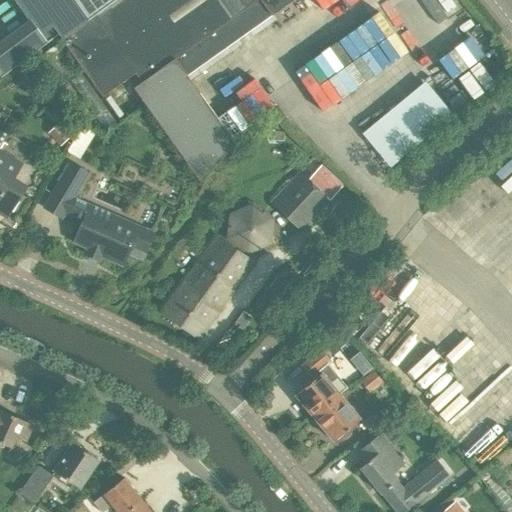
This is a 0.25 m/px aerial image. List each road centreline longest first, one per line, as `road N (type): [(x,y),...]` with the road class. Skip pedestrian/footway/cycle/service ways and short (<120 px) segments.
road 1 (residential): [(325,511),(227,392),(165,348),(0,274)]
road 2 (residential): [(237,511),(143,421),(0,352)]
road 3 (residential): [(354,257),(427,177),(511,108)]
